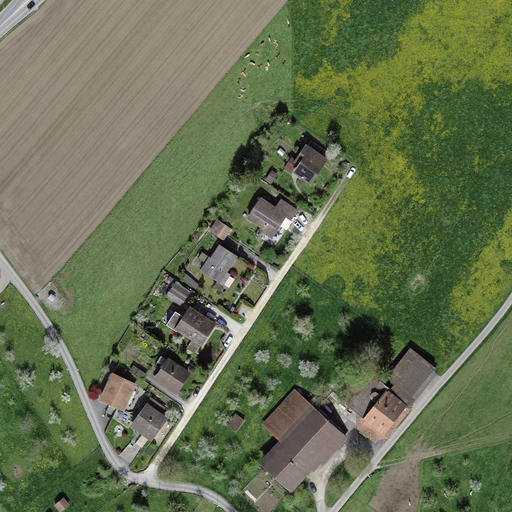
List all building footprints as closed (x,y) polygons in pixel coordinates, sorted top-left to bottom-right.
[(329,165),(311,151),(297,170),(315,184),(329,165)] [(264,199),(249,219),(275,237),(289,218),(295,223),(303,212),(286,200),(280,210),(264,199)] [(239,260),(221,248),(207,270),(224,281),(239,260)] [(174,284),(167,295),(182,305),(189,294),(174,284)] [(219,328),(194,311),(182,329),(207,346),(219,328)] [(409,354),(390,377),(411,394),(430,372),(409,354)] [(173,362),(160,380),(180,394),(192,376),(173,362)] [(403,403),(362,371),(341,399),(382,431),(403,403)] [(128,383),(112,376),(102,398),(124,408),(134,385),(128,383)] [(130,377),(128,383),(134,385),(136,380),(130,377)] [(283,443),(264,464),(296,492),(347,435),(296,390),(264,426),(283,443)] [(168,420),(150,407),(135,427),(153,440),(168,420)] [(246,422),(235,415),(226,428),(237,435),(246,422)] [(70,504),(64,496),(54,504),(60,511),(70,504)]
